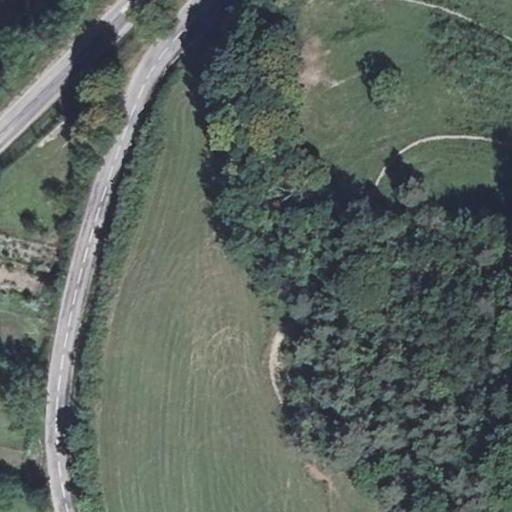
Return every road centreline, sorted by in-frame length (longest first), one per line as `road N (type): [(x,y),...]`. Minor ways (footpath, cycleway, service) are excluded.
road 1 (tertiary): [(66,511),(58,441),(116,143),(164,53),(211,0)]
road 2 (tertiary): [(137,0),(0,139)]
